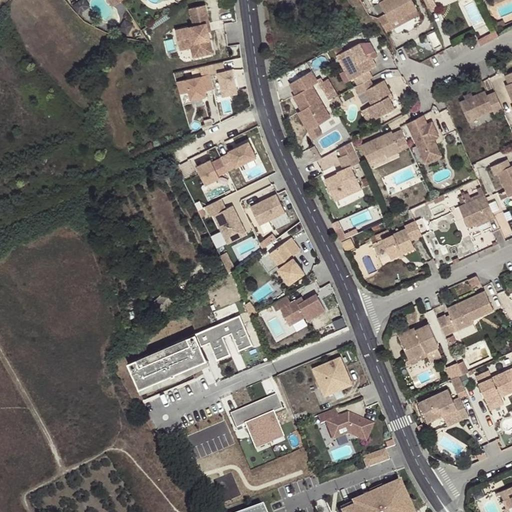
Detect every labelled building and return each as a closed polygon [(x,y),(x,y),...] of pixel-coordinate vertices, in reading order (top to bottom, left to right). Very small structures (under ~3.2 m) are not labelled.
[(209,18),(205,0),(190,3),(191,11),(195,11),(197,20),(193,21),(175,25),(179,41),(196,37),(199,52),(212,49),(208,28),(206,19),(209,18)] [(379,18),(386,32),(394,28),(392,23),(418,10),(412,0),(384,0),(380,2),(386,14),(379,18)] [(193,53),(199,52),(196,37),(179,41),(179,45),(190,42),(193,53)] [(371,79),(381,74),(377,67),(374,69),(367,55),(360,43),(337,56),(346,71),(350,69),(355,79),(363,74),(366,82),(371,79)] [(367,55),(374,69),(377,67),(370,53),(367,55)] [(351,81),(355,79),(350,69),(346,71),(351,81)] [(319,82),(313,71),(290,84),(296,95),(294,97),(302,111),(313,129),(318,126),(332,118),(313,86),(319,82)] [(234,72),(213,76),(218,107),(240,104),(234,72)] [(204,102),(200,77),(177,79),(179,96),(187,95),(189,104),(204,102)] [(393,95),(385,81),(375,86),(371,79),(366,82),(356,87),(360,95),(365,92),(373,106),(368,108),(374,120),(396,109),(391,101),(390,97),(393,95)] [(485,91),(460,103),(469,122),(494,111),(496,114),(504,110),(496,92),(487,95),(485,91)] [(374,120),(368,108),(363,111),(369,123),(374,120)] [(313,129),(302,111),(298,113),(313,138),(322,132),(318,126),(313,129)] [(424,115),(408,123),(426,163),(442,156),(435,139),(440,137),(433,121),(428,123),(424,115)] [(400,146),(408,142),(402,130),(394,134),(392,131),(363,144),(370,160),(386,153),(388,158),(402,150),(400,146)] [(339,148),(343,156),(356,150),(352,141),(339,148)] [(220,160),(227,173),(255,160),(248,145),(227,154),(228,156),(220,160)] [(340,158),(344,166),(360,159),(356,150),(343,156),(340,158)] [(509,197),(511,195),(511,165),(511,166),(508,158),(492,166),(495,175),(499,173),(509,197)] [(344,166),(345,169),(352,166),(353,166),(362,163),(360,159),(344,166)] [(218,178),(211,162),(196,169),(204,185),(218,178)] [(338,174),(326,179),(335,201),(363,189),(352,166),(345,169),(339,172),(338,174)] [(496,217),(486,194),(460,205),(469,226),(477,223),(487,219),(488,221),(496,217)] [(270,198),(244,211),(254,229),(279,216),(270,198)] [(218,250),(238,243),(227,214),(220,216),(217,206),(200,211),(204,222),(208,221),(218,250)] [(422,234),(416,220),(404,226),(405,229),(382,240),(391,258),(399,255),(402,253),(414,248),(411,239),(422,234)] [(283,267),(294,282),(309,271),(297,255),(305,249),(295,236),(273,252),(284,266),(283,267)] [(342,242),(347,251),(356,247),(352,238),(342,242)] [(446,315),(439,318),(447,335),(474,322),(473,320),(494,310),(485,291),(447,308),(450,315),(453,322),(450,323),(447,317),(446,315)] [(171,298),(166,293),(151,306),(155,312),(171,298)] [(289,294),(274,303),(278,310),(282,307),(292,324),(294,323),(306,316),(307,315),(310,319),(328,310),(319,293),(306,299),(301,302),(299,299),(293,302),(289,294)] [(242,314),(220,323),(225,336),(234,332),(241,349),(255,344),(242,314)] [(306,316),(294,323),(299,330),(310,324),(306,316)] [(415,332),(400,339),(409,359),(440,346),(429,322),(414,328),(415,332)] [(220,323),(198,333),(203,344),(212,341),(219,360),(233,354),(225,336),(220,323)] [(398,334),(400,339),(415,332),(414,328),(413,327),(398,334)] [(198,333),(130,361),(143,392),(211,363),(203,344),(198,333)] [(331,398),(359,386),(346,358),(319,371),(331,398)] [(459,362),(464,373),(469,371),(464,360),(459,362)] [(459,362),(458,361),(447,366),(453,379),(460,375),(464,373),(459,362)] [(494,376),(480,383),(490,407),(505,400),(503,396),(511,391),(511,375),(510,369),(494,376)] [(477,376),(480,383),(494,376),(491,370),(477,376)] [(460,375),(453,379),(460,395),(468,392),(460,375)] [(449,388),(419,403),(429,423),(459,409),(463,418),(470,415),(461,397),(455,400),(449,388)] [(505,400),(490,407),(492,410),(507,404),(505,400)] [(282,401),(259,410),(274,445),(289,439),(280,418),(288,415),(282,401)] [(341,417),(338,408),(320,415),(323,424),(328,422),(335,439),(351,433),(369,441),(376,424),(351,413),(341,417)] [(259,410),(236,420),(242,434),(250,431),(259,451),(274,445),(259,410)] [(274,445),(259,451),(260,455),(290,442),(289,439),(274,445)] [(368,467),(391,458),(387,447),(363,456),(368,467)] [(413,511),(400,480),(342,505),(345,511),(413,511)] [(503,499),(510,495),(511,499),(511,484),(499,489),(503,499)] [(508,511),(511,511),(511,499),(510,495),(503,499),(508,511)] [(275,511),(271,502),(246,511),(275,511)]
